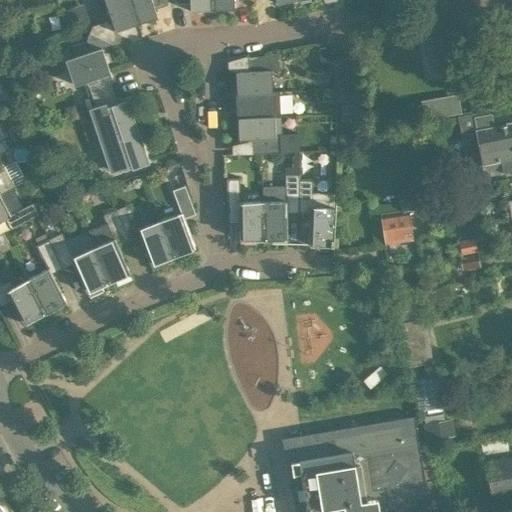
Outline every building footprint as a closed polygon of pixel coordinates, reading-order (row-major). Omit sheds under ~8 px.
[(137,25),(128,0),(89,0),(98,26),(112,22),(115,32),(137,25)] [(128,0),(137,25),(157,18),(154,8),(167,3),(166,0),(128,0)] [(213,11),(212,0),(174,0),(175,2),(189,1),(190,12),(213,11)] [(212,0),(213,11),(234,9),(233,0),(212,0)] [(63,24),(76,29),(80,19),(67,13),(63,24)] [(511,18),(469,27),(474,51),(511,42),(511,18)] [(68,35),(71,42),(82,38),(79,31),(68,35)] [(72,45),(75,56),(65,60),(73,85),(86,81),(95,107),(88,109),(109,173),(125,168),(126,172),(149,164),(127,100),(116,104),(106,74),(110,73),(101,48),(91,51),(87,40),(72,45)] [(324,49),(312,51),(317,76),(329,73),(324,49)] [(503,75),(507,92),(511,90),(511,50),(509,52),(502,53),(503,58),(510,57),(511,64),(505,65),(507,74),(503,75)] [(237,95),(238,95),(238,92),(272,90),(272,72),(278,72),(277,53),(246,59),(246,72),(235,72),(237,95)] [(333,60),(337,81),(348,80),(344,59),(333,60)] [(238,92),(238,95),(239,117),(274,114),(274,117),(280,117),(279,92),(273,92),(272,90),(238,92)] [(438,98),(442,116),(461,113),(457,94),(438,98)] [(341,106),(341,114),(354,113),(353,105),(341,106)] [(459,135),(468,177),(484,174),(484,175),(511,169),(511,123),(494,127),(491,113),(475,117),(474,113),(457,117),(461,135),(459,135)] [(280,117),(274,117),(274,114),(239,117),(239,118),(238,118),(239,141),(250,140),(250,155),(282,153),(298,152),(298,134),(281,135),(280,117)] [(338,136),(338,149),(362,149),(362,135),(338,136)] [(0,168),(12,163),(4,149),(0,150),(0,168)] [(64,178),(70,194),(85,189),(80,173),(64,178)] [(298,207),(299,207),(299,181),(299,175),(285,175),(285,187),(262,187),(262,202),(263,240),(271,240),(271,244),(287,244),(286,208),(298,207)] [(239,240),(263,240),(262,202),(240,202),(239,179),(226,179),(226,209),(238,208),(239,240)] [(299,181),(299,207),(298,207),(298,213),(309,213),(308,245),(333,246),(335,194),(312,193),(312,181),(299,181)] [(180,213),(161,220),(174,256),(195,248),(184,218),(195,214),(184,186),(172,191),(180,213)] [(0,197),(0,221),(4,219),(10,230),(39,215),(32,203),(9,215),(0,197)] [(129,205),(117,210),(129,239),(139,235),(150,265),(174,256),(161,220),(138,229),(129,205)] [(113,239),(92,248),(108,283),(129,273),(117,244),(129,239),(117,210),(103,215),(113,239)] [(408,211),(382,215),(386,242),(412,238),(408,211)] [(0,234),(0,254),(11,248),(3,233),(0,234)] [(49,239),(46,233),(36,238),(39,244),(49,239)] [(61,234),(49,239),(62,269),(73,264),(85,293),(108,283),(92,248),(71,257),(61,234)] [(47,269),(27,279),(44,313),(66,302),(51,274),(62,269),(49,239),(35,246),(47,269)] [(458,243),(461,255),(478,252),(475,240),(458,243)] [(460,258),(463,272),(480,268),(477,254),(460,258)] [(44,313),(27,279),(6,290),(23,324),(44,313)] [(398,304),(402,322),(416,319),(413,301),(398,304)] [(400,323),(408,367),(432,362),(424,318),(400,323)] [(379,367),(361,382),(368,390),(385,375),(379,367)] [(442,377),(411,382),(417,416),(448,411),(442,377)] [(305,499),(296,501),(297,511),(430,511),(415,419),(327,434),(328,436),(331,455),(299,461),(305,499)] [(450,422),(421,428),(425,445),(453,439),(450,422)] [(511,457),(509,458),(505,436),(481,441),(491,497),(511,493),(511,457)] [(181,511),(208,511),(238,492),(227,476),(179,508),(181,511)] [(0,511),(13,511),(3,499),(0,500),(0,511)]
